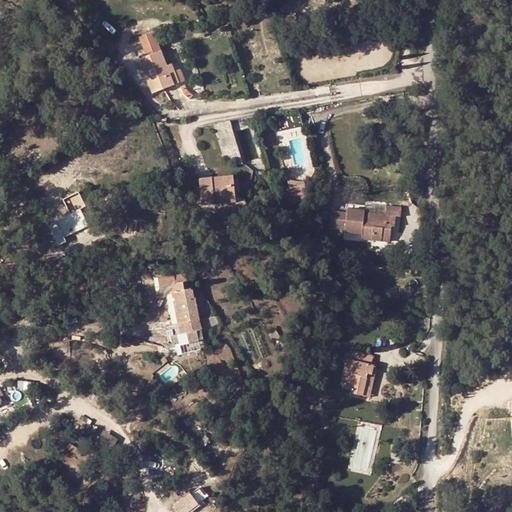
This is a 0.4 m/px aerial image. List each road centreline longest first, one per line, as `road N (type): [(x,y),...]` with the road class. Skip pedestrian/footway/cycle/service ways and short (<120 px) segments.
road 1 (residential): [(426,83),(435,224),(431,511)]
road 2 (residential): [(426,83),(240,110),(193,122),(188,135)]
